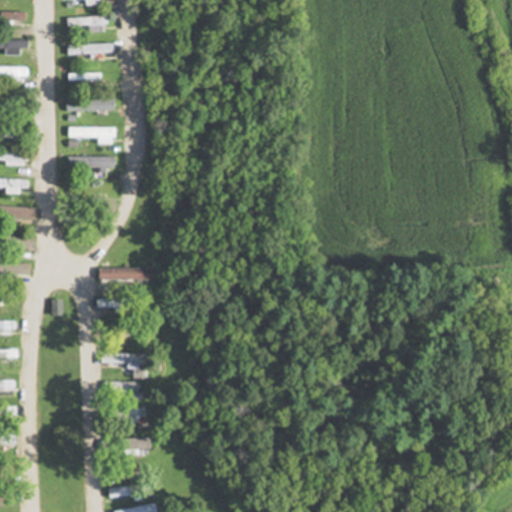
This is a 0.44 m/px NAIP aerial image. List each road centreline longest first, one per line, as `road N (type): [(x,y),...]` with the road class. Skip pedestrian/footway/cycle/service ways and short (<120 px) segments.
road 1 (residential): [(94,250),(56,268),(42,217),(31,113),(32,0),(125,194),(94,250)]
road 2 (residential): [(92,511),(86,313),(56,268),(21,320),(24,511)]
